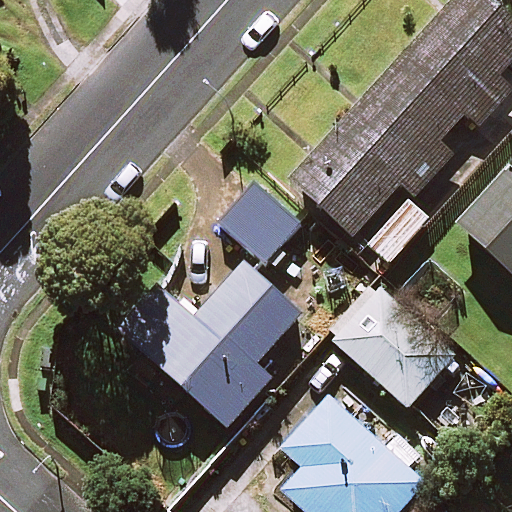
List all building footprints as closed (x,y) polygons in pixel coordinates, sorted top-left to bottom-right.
[(511,14),(494,0),(452,0),(293,177),(360,229),(405,187),(451,157),(443,135),(468,108),(485,125),(511,96),(511,79),(502,74),(511,61),(511,14)] [(511,159),(459,223),(511,269),(511,159)] [(299,227),(255,189),(220,229),(264,267),(299,227)] [(167,280),(121,329),(227,426),(274,376),(256,360),(302,310),(245,258),(198,308),(167,280)] [(374,283),(331,335),(415,407),(453,347),(374,283)] [(399,511),(429,480),(330,388),(277,446),(301,460),(284,488),(306,511),(399,511)]
